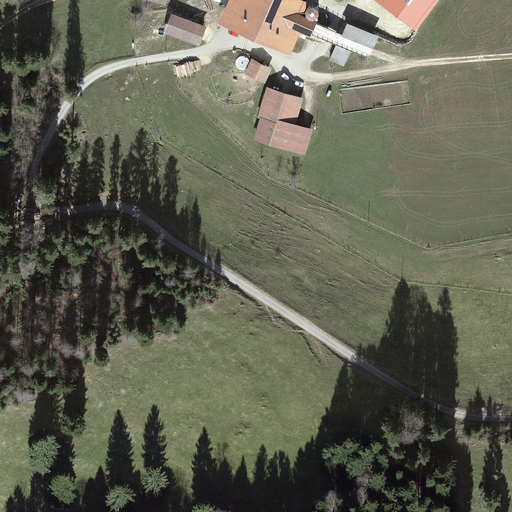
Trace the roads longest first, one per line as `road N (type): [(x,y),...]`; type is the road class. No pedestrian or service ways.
road 1 (track): [(294,74),(267,54),(224,43),(92,76),(34,140),(26,177),(33,200),(47,207),(129,206),(435,409),(511,419)]
road 2 (track): [(347,0),(294,74),(353,78),(511,58)]
